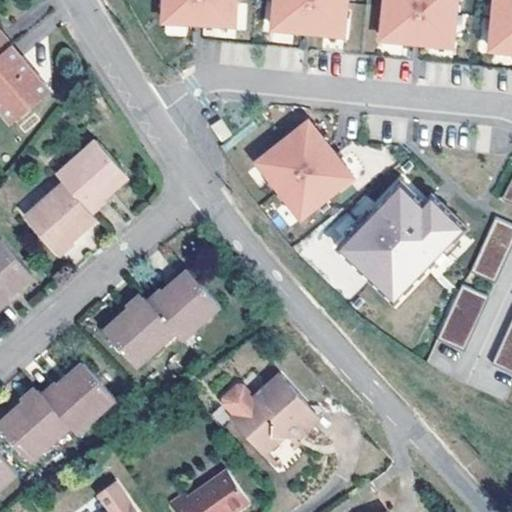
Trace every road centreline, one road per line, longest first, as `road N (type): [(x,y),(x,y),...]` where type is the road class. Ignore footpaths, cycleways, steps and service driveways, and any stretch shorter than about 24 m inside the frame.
road 1 (residential): [(199,187),(485,511)]
road 2 (residential): [(150,116),(239,77),(432,97),(511,120)]
road 3 (residential): [(0,363),(199,187)]
road 4 (residential): [(78,0),(150,116)]
